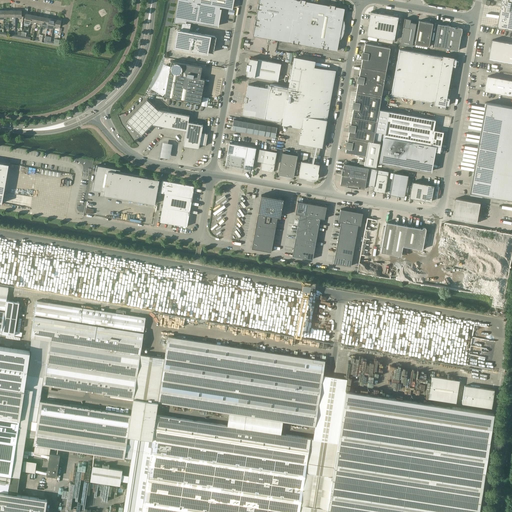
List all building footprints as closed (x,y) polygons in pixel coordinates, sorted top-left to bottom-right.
[(181,26),(179,26),(178,29),(179,30),(177,41),(176,41),(175,47),(208,53),(208,52),(211,52),(214,36),(189,31),(191,23),(202,23),(216,26),(220,7),(230,8),(184,0),(179,0),(177,15),(175,23),(182,23),(181,26)] [(184,0),(230,8),(231,0),(184,0)] [(268,38),(278,40),(284,0),(259,0),(259,3),(258,3),(257,9),(258,9),(257,14),(272,17),(268,38)] [(284,0),(278,40),(292,42),(292,43),(297,44),(298,43),(322,48),(327,49),(337,51),(339,40),(340,40),(341,38),(343,35),(344,32),(344,30),(345,27),(345,24),(344,21),(343,19),(345,8),(335,6),(335,5),(330,4),(330,5),(305,1),(305,0),(284,0)] [(511,0),(502,0),(501,7),(502,7),(498,26),(497,26),(511,29),(511,0)] [(371,11),(366,35),(394,40),(398,16),(371,11)] [(253,35),(268,38),(272,17),(257,14),(256,19),(255,19),(254,25),(255,25),(253,35)] [(410,22),(410,20),(405,19),(404,27),(401,44),(412,46),(416,23),(410,22)] [(419,20),(415,44),(428,46),(433,23),(419,20)] [(434,46),(446,48),(450,26),(445,25),(438,24),(434,46)] [(450,26),(446,48),(458,50),(461,35),(462,30),(462,28),(461,28),(455,27),(450,26)] [(511,43),(492,40),(489,59),(511,63),(511,43)] [(362,58),(361,66),(386,71),(390,48),(365,43),(363,52),(362,58)] [(391,95),(448,105),(449,98),(443,97),(449,65),(455,67),(456,59),(399,49),(391,95)] [(243,114),(281,121),(283,121),(282,123),(302,127),(299,142),(321,146),(335,71),(313,67),(314,61),(294,57),(289,87),(271,84),(270,88),(248,84),(246,96),(245,102),(243,114)] [(246,75),(278,81),(281,63),(258,59),(249,58),(248,64),(247,64),(246,68),(247,69),(246,75)] [(170,67),(164,65),(163,67),(163,69),(162,71),(161,74),(159,77),(158,79),(157,81),(156,82),(155,84),(153,87),(162,93),(164,91),(166,91),(165,96),(200,103),(204,79),(200,78),(202,67),(171,61),(170,67)] [(358,82),(356,92),(381,96),(386,71),(361,66),(359,76),(358,76),(357,82),(358,82)] [(511,80),(488,76),(485,91),(511,95),(511,80)] [(353,108),(352,117),(377,122),(379,110),(381,96),(356,92),(354,102),(353,107),(353,108)] [(202,132),(203,124),(188,122),(189,115),(158,110),(147,99),(126,121),(141,135),(151,124),(186,130),(184,146),(199,148),(199,144),(206,145),(208,133),(202,132)] [(485,106),(486,106),(478,151),(474,172),(473,172),(472,175),(474,176),(471,192),(511,199),(511,106),(487,102),(487,103),(485,102),(485,106)] [(381,136),(384,137),(441,147),(443,132),(434,130),(435,120),(388,111),(379,110),(377,122),(375,132),(382,133),(381,136)] [(348,137),(369,141),(373,142),(375,132),(377,122),(352,117),(350,124),(349,130),(348,137)] [(232,129),(275,137),(277,127),(234,119),(232,129)] [(375,132),(373,142),(380,143),(381,136),(382,133),(375,132)] [(373,142),(369,141),(348,137),(347,142),(347,141),(346,147),(345,152),(366,156),(364,165),(376,167),(380,143),(373,142)] [(441,147),(384,137),(379,162),(430,172),(434,151),(440,152),(441,147)] [(174,145),(164,143),(163,145),(162,150),(161,156),(161,159),(171,160),(172,158),(173,152),(173,147),(174,145)] [(228,152),(227,154),(245,157),(247,146),(229,143),(229,145),(228,153),(228,152)] [(247,146),(245,157),(243,167),(251,169),(252,169),(256,148),(247,146)] [(262,162),(261,170),(265,170),(265,171),(269,171),(273,172),(277,152),(259,149),(257,161),(262,162)] [(278,174),(293,177),(297,155),(282,152),(278,174)] [(240,167),(243,167),(245,157),(227,154),(226,165),(240,167)] [(318,173),(319,164),(301,161),(298,177),(305,178),(305,179),(306,179),(312,180),(313,180),(314,180),(315,179),(316,179),(317,178),(317,177),(318,173)] [(0,162),(0,203),(1,204),(8,164),(0,162)] [(344,164),(343,169),(342,169),(341,174),(342,175),(340,185),(346,186),(358,189),(359,188),(364,189),(368,168),(344,164)] [(155,204),(159,179),(115,172),(116,169),(108,167),(108,169),(105,168),(106,167),(97,165),(95,175),(96,176),(95,180),(94,180),(92,190),(101,192),(101,190),(104,191),(103,195),(155,204)] [(373,191),(385,193),(389,172),(371,168),(368,186),(374,187),(373,191)] [(390,194),(404,197),(408,175),(394,173),(390,194)] [(160,192),(165,193),(192,198),(194,186),(162,180),(160,192)] [(412,182),(409,198),(431,202),(434,185),(412,182)] [(165,193),(163,207),(173,209),(190,212),(192,198),(165,193)] [(261,194),(251,248),(271,252),(277,216),(280,217),(283,198),(261,194)] [(451,218),(478,223),(481,203),(456,198),(453,214),(452,214),(453,214),(453,218),(451,218)] [(300,214),(295,238),(292,256),(312,259),(320,218),(324,219),(327,206),(297,201),(295,214),(300,214)] [(160,221),(171,223),(173,209),(163,207),(160,221)] [(173,209),(171,223),(187,226),(190,212),(173,209)] [(341,222),(338,239),(334,263),(351,266),(358,225),(360,225),(363,213),(341,209),(338,221),(341,222)] [(381,247),(382,247),(381,252),(401,256),(403,246),(422,249),(426,229),(426,228),(425,227),(424,227),(423,227),(422,227),(422,228),(386,222),(385,227),(384,227),(384,226),(383,227),(380,247),(381,247)] [(5,310),(1,333),(14,335),(15,331),(19,302),(6,300),(5,310)] [(0,346),(0,383),(24,388),(26,374),(28,374),(43,376),(44,376),(43,384),(68,388),(73,388),(104,393),(109,394),(133,398),(158,402),(194,407),(199,408),(273,419),(277,420),(315,426),(316,417),(317,413),(320,395),(320,391),(325,360),(307,358),(302,357),(271,352),(266,351),(235,346),(230,346),(198,341),(194,340),(180,338),(176,337),(168,336),(167,344),(166,350),(165,357),(140,353),(142,346),(142,341),(146,317),(145,317),(38,301),(30,351),(0,346)] [(456,402),(460,381),(432,376),(428,398),(456,402)] [(45,511),(47,499),(17,495),(26,436),(35,437),(33,444),(124,458),(131,414),(40,400),(37,421),(28,420),(33,389),(24,388),(0,383),(0,511),(45,511)] [(492,408),(495,390),(465,385),(462,403),(492,408)] [(478,511),(494,413),(346,390),(338,442),(326,511),(478,511)] [(299,511),(311,438),(156,415),(141,511),(299,511)] [(50,453),(47,475),(56,476),(60,454),(50,453)] [(90,481),(120,485),(122,470),(92,465),(90,481)]
